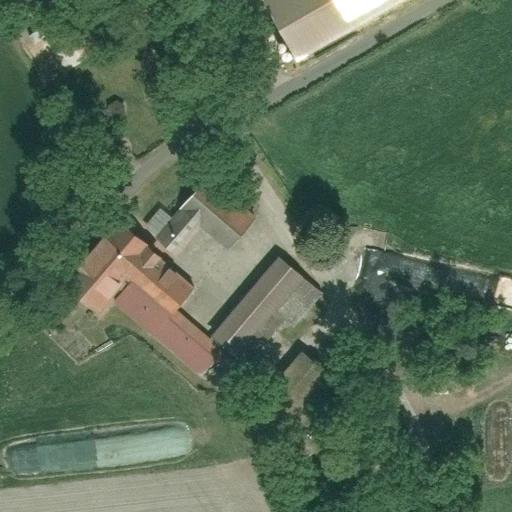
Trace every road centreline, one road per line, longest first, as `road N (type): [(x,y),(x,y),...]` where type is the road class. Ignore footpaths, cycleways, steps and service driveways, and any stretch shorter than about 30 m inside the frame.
road 1 (unclassified): [(449,511),(448,455),(216,130)]
road 2 (residential): [(216,130),(0,289)]
road 3 (residential): [(434,0),(216,130)]
